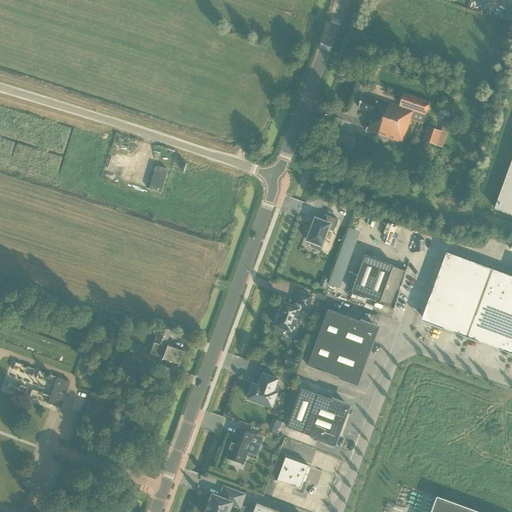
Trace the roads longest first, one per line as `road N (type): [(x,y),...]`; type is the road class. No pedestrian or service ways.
road 1 (tertiary): [(153,511),(277,176)]
road 2 (unclassified): [(277,176),(0,90)]
road 3 (tertiary): [(277,176),(341,0)]
road 4 (unclassified): [(398,341),(337,511)]
road 5 (unclassified): [(511,382),(398,341)]
